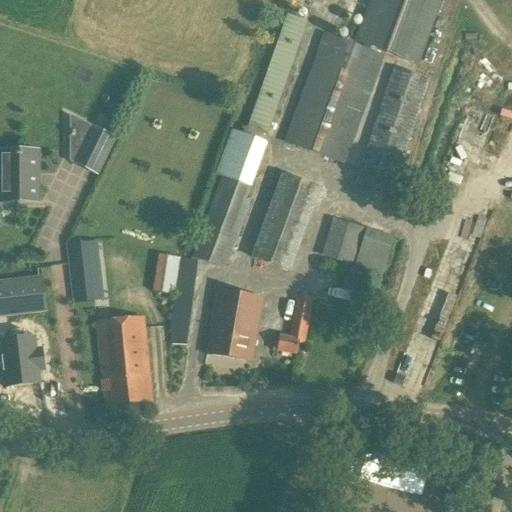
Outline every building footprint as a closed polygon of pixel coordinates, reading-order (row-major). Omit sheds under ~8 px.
[(418,66),(443,0),(370,0),(354,44),(418,66)] [(268,135),(308,23),(287,15),(248,128),(268,135)] [(345,166),(385,56),(324,33),(284,143),(345,166)] [(75,130),(86,45),(44,39),(33,125),(75,130)] [(389,201),(430,80),(394,67),(353,189),(389,201)] [(90,130),(85,141),(107,152),(112,141),(90,130)] [(222,267),(226,265),(255,188),(253,187),(269,143),(231,130),(215,175),(222,178),(193,258),(222,267)] [(7,154),(0,153),(0,178),(2,179),(2,200),(2,201),(36,201),(36,154),(7,154)] [(289,271),(320,188),(282,174),(252,258),(289,271)] [(114,205),(163,203),(162,184),(113,187),(114,205)] [(155,206),(157,227),(166,227),(164,205),(155,206)] [(154,206),(103,208),(105,239),(155,236),(154,206)] [(352,266),(364,229),(333,219),(321,257),(352,266)] [(381,275),(392,239),(366,231),(355,267),(359,268),(359,269),(381,275)] [(86,242),(67,245),(73,304),(93,302),(86,242)] [(149,248),(143,285),(153,287),(158,249),(149,248)] [(174,301),(188,260),(179,258),(179,264),(159,261),(156,293),(175,295),(174,301)] [(185,346),(196,261),(188,260),(174,301),(171,325),(172,345),(185,346)] [(360,292),(364,277),(347,273),(343,288),(360,292)] [(38,281),(0,285),(0,318),(41,314),(38,281)] [(252,362),(263,298),(217,291),(206,355),(252,362)] [(304,345),(312,299),(299,297),(291,337),(280,335),(279,342),(278,344),(274,344),(273,351),(277,351),(277,352),(298,356),(299,344),(304,345)] [(106,408),(153,403),(143,318),(96,323),(106,408)]
